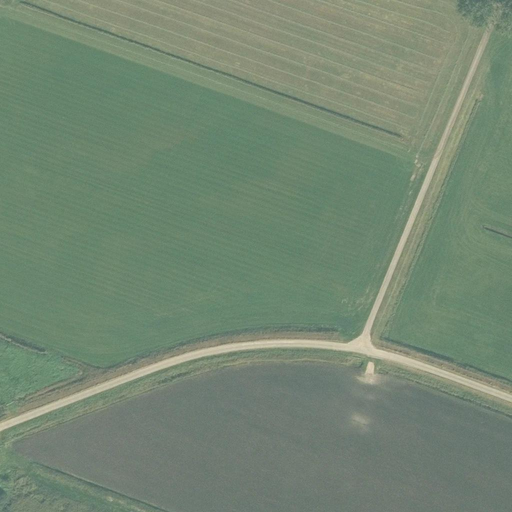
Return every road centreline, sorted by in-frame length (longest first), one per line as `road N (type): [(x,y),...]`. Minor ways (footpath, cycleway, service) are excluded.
road 1 (unclassified): [(0,428),(217,349),(275,342),(361,348)]
road 2 (unclassified): [(361,348),(501,0)]
road 3 (unclassified): [(361,348),(511,398)]
